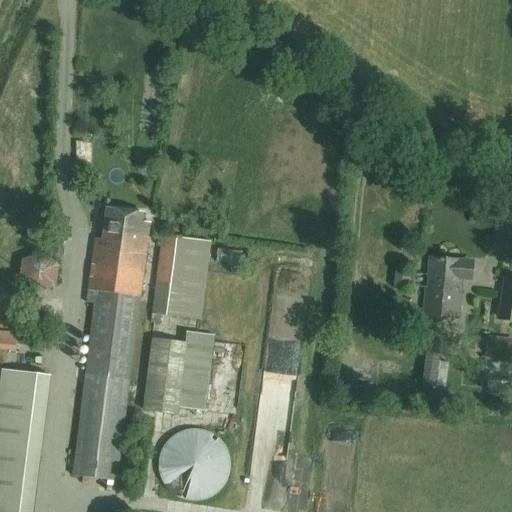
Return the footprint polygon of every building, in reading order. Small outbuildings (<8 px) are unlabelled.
[(150,223),(143,222),(144,213),(107,208),(102,240),(95,239),(87,302),(95,304),(73,475),(117,481),(150,223)] [(181,318),(191,240),(162,236),(155,280),(156,280),(151,323),(160,324),(161,316),(181,318)] [(472,262),(458,261),(429,258),(427,288),(425,287),(423,315),(459,319),(462,279),(470,280),(472,262)] [(500,319),(511,320),(511,279),(506,279),(500,319)] [(28,344),(29,334),(0,331),(0,349),(16,351),(17,343),(28,344)] [(205,412),(214,335),(186,332),(185,343),(154,340),(145,411),(177,416),(179,408),(205,412)] [(483,361),(487,361),(485,378),(510,381),(511,361),(511,339),(486,336),(483,361)] [(0,511),(33,511),(51,376),(1,370),(0,377),(0,511)] [(290,432),(289,421),(260,423),(261,434),(290,432)] [(229,474),(230,460),(225,446),(214,435),(199,430),(188,430),(183,431),(168,441),(160,453),(158,467),(163,483),(173,495),(188,501),(206,499),(222,489),(229,474)]
